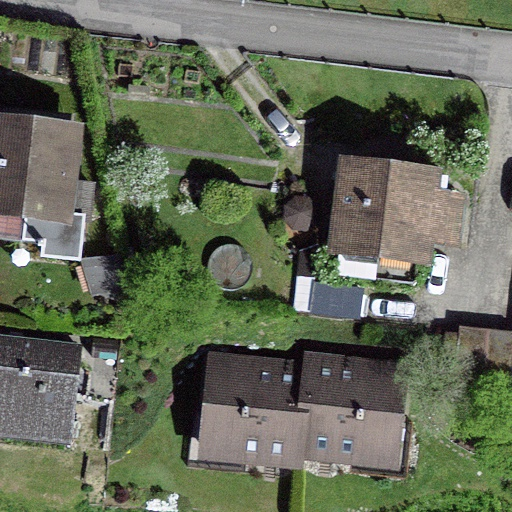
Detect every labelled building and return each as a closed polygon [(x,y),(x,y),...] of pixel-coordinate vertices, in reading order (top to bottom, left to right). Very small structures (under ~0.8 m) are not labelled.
[(0,239),(35,244),(35,249),(40,250),(39,259),(75,263),(80,220),(88,221),(90,190),(64,187),(70,137),(51,135),(52,121),(18,117),(16,131),(0,129),(0,239)] [(448,248),(453,201),(429,198),(431,180),(341,169),(331,252),(421,263),(423,245),(448,248)] [(478,389),(484,332),(456,330),(450,386),(478,389)] [(511,339),(511,335),(484,332),(478,389),(506,392),(511,339)] [(77,353),(0,344),(0,438),(64,446),(63,450),(66,450),(77,353)] [(304,366),(302,376),(297,454),(348,459),(357,448),(389,451),(398,377),(304,366)] [(297,454),(302,376),(211,367),(203,442),(236,445),(241,458),(296,464),(297,454)]
